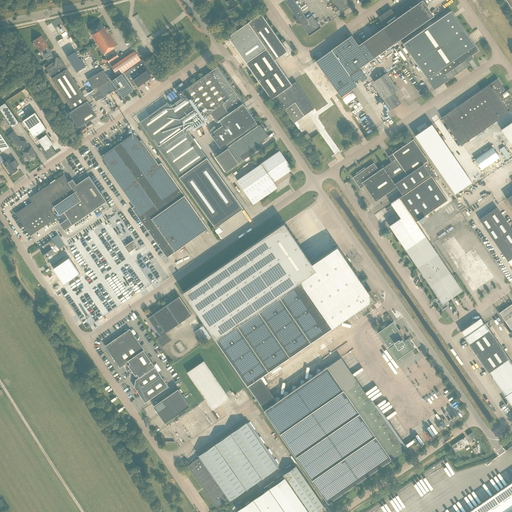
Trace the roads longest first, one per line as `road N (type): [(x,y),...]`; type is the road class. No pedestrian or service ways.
road 1 (unclassified): [(477,418),(313,182)]
road 2 (unclassified): [(84,342),(313,182)]
road 3 (unclassified): [(0,200),(219,46)]
road 4 (unclassified): [(330,172),(502,59)]
road 5 (unclassified): [(201,511),(84,342)]
road 6 (unclassified): [(444,333),(330,172)]
road 7 (unclassified): [(338,511),(477,418)]
road 8 (unclassified): [(313,182),(219,46)]
road 9 (unknown): [(176,277),(87,140)]
road 10 (track): [(0,376),(82,511)]
road 11 (unclassified): [(84,342),(0,217)]
